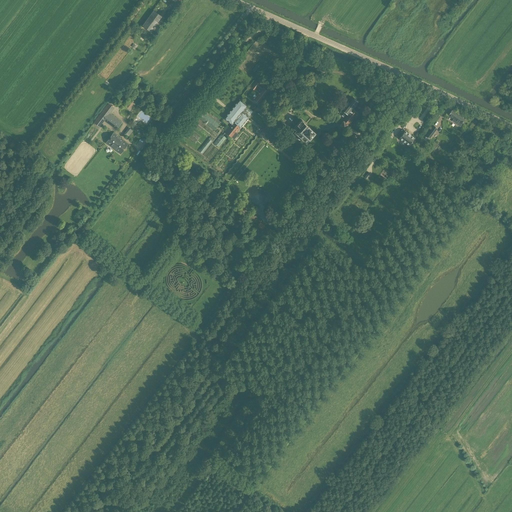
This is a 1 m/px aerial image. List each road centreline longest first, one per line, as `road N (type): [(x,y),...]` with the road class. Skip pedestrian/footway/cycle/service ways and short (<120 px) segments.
road 1 (track): [(69,511),(407,77)]
road 2 (track): [(313,511),(402,398),(420,397),(416,381),(511,257)]
road 3 (tertiary): [(511,126),(235,0)]
road 4 (track): [(251,7),(73,237)]
road 5 (track): [(511,322),(367,511)]
road 6 (track): [(0,187),(145,0)]
